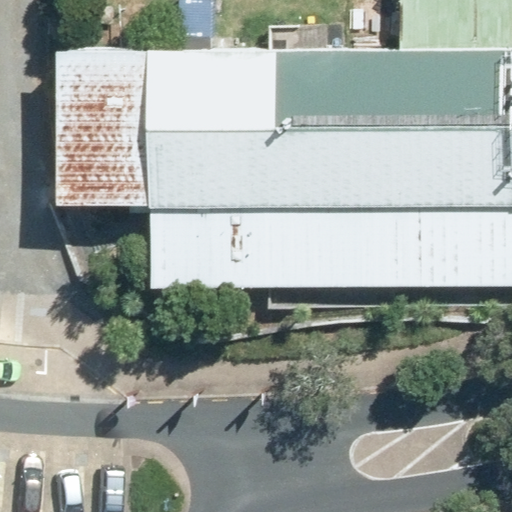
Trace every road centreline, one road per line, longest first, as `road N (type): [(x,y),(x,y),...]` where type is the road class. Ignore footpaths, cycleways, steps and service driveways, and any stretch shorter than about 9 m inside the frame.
road 1 (residential): [(0,412),(161,423),(344,417),(511,392)]
road 2 (residential): [(511,479),(278,511)]
